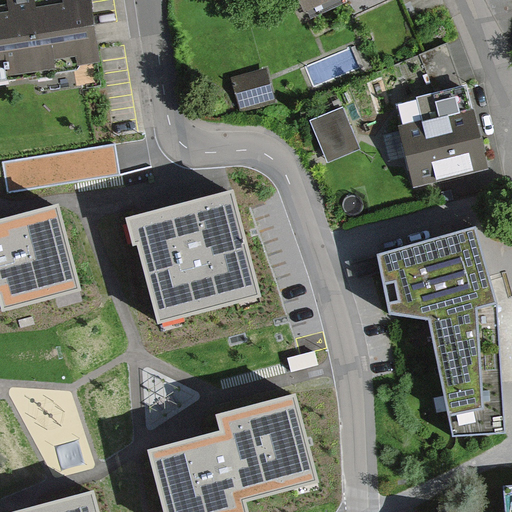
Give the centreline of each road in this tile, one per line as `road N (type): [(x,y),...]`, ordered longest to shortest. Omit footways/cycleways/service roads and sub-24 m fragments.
road 1 (residential): [(151,0),(174,137),(196,152),(274,158),(301,204),(345,339),(359,511)]
road 2 (residential): [(511,449),(382,511)]
road 3 (residential): [(466,0),(511,122)]
